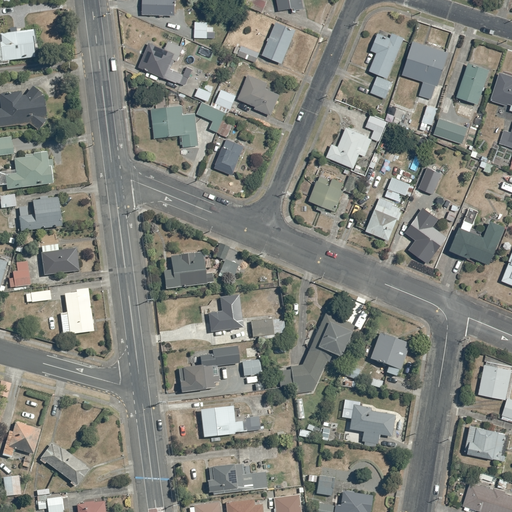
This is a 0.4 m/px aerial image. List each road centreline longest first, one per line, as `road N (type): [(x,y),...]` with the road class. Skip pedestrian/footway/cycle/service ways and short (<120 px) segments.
road 1 (residential): [(258,232),(356,0)]
road 2 (residential): [(437,308),(446,341),(416,511)]
road 3 (unclassified): [(139,382),(114,182)]
road 4 (residential): [(258,232),(437,308)]
road 5 (unclassified): [(114,182),(91,0)]
road 6 (residential): [(114,182),(131,180),(258,232)]
road 7 (residential): [(0,351),(118,384),(139,382)]
road 8 (unclassified): [(156,511),(139,382)]
